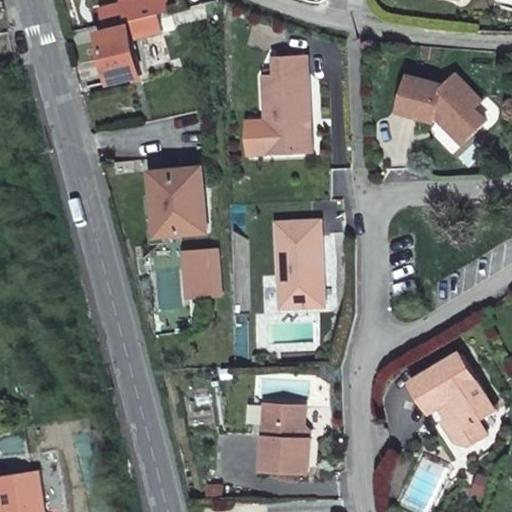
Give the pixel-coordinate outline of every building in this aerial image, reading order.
[(124,14),(146,5),(144,0),(122,0),(120,1),(124,14)] [(152,25),(146,5),(124,14),(126,20),(98,30),(116,83),(145,73),(130,32),(152,25)] [(266,75),(270,153),(308,152),(307,119),(312,119),(309,56),(277,57),(278,75),(266,75)] [(7,60),(10,72),(23,69),(19,57),(7,60)] [(412,75),(401,111),(437,122),(438,116),(464,144),(488,121),(476,109),(484,101),(459,74),(447,85),(412,75)] [(206,147),(162,155),(176,217),(217,210),(206,147)] [(138,151),(124,153),(126,161),(139,158),(138,151)] [(323,221),(280,222),(283,308),(321,307),(320,274),(325,274),(323,221)] [(496,410),(462,353),(414,382),(432,412),(446,404),(451,413),(448,415),(463,440),(474,443),(487,435),(479,421),(496,410)] [(268,404),(264,470),(309,473),(311,439),(305,439),(305,429),(307,406),(268,404)] [(72,511),(66,465),(3,474),(9,511),(72,511)]
